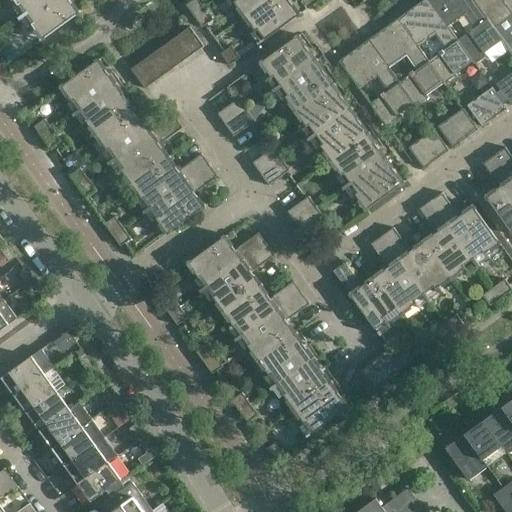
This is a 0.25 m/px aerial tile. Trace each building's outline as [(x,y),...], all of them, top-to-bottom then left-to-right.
[(19,20),(46,0),(13,0),(18,6),(21,4),(27,13),(18,19),(19,20)] [(41,42),(81,13),(80,11),(79,12),(69,0),(46,0),(19,20),(20,21),(28,15),(34,23),(32,25),(42,39),(40,40),(41,42)] [(205,9),(198,0),(193,0),(191,2),(186,6),(194,17),(205,9)] [(243,19),(269,0),(226,0),(228,2),(230,0),(232,0),(235,4),(238,2),(247,15),(242,18),(243,19)] [(258,45),(302,14),(300,13),(299,14),(288,0),(269,0),(243,19),(244,20),(248,17),(257,29),(255,31),(258,36),(254,39),(258,44),(257,44),(258,45)] [(456,74),(473,62),(458,41),(448,26),(448,27),(428,0),(425,0),(398,20),(418,48),(419,48),(436,35),(446,49),(443,52),(442,50),(439,53),(440,54),(429,62),(444,83),(443,83),(446,86),(458,77),(456,74)] [(485,53),(502,41),(499,38),(492,28),(485,18),(478,9),(472,0),(428,0),(448,27),(448,26),(465,14),(475,28),(472,30),(472,29),(468,32),(469,33),(458,41),(473,62),(475,65),(487,56),(485,53)] [(472,0),(478,9),(490,0),(472,0)] [(485,18),(506,4),(502,0),(490,0),(478,9),(485,18)] [(492,28),(511,14),(511,12),(506,4),(485,18),(492,28)] [(213,20),(205,9),(194,17),(202,28),(207,25),(213,20)] [(499,38),(511,29),(511,14),(492,28),(499,38)] [(427,95),(443,83),(444,83),(429,62),(419,48),(418,48),(398,20),(369,40),(389,69),(390,69),(407,56),(417,71),(414,73),(413,72),(410,74),(410,75),(400,83),(415,104),(414,104),(416,107),(429,98),(427,95)] [(204,47),(190,28),(180,35),(194,54),(204,47)] [(507,48),(511,43),(511,29),(499,38),(502,41),(507,48)] [(194,54),(180,35),(170,42),(184,61),(194,54)] [(273,92),(318,60),(317,59),(315,60),(299,39),(301,37),(300,36),(259,65),(261,66),(262,65),(272,79),(275,82),(270,85),(274,90),(272,91),(273,92)] [(397,116),(414,104),(415,104),(400,83),(390,69),(389,69),(369,40),(339,62),(360,90),(377,78),(388,92),(385,94),(384,93),(380,95),(381,97),(370,105),(387,128),(400,119),(397,116)] [(184,61),(170,42),(161,49),(175,68),(184,61)] [(240,58),(232,47),(226,51),(221,54),(230,66),(240,58)] [(175,68),(161,49),(151,56),(165,75),(175,68)] [(165,75),(151,56),(142,63),(155,82),(165,75)] [(74,116),(121,82),(112,71),(112,72),(109,75),(100,62),(102,61),(100,59),(60,88),(61,90),(63,89),(73,103),(75,101),(81,109),(73,115),(74,116)] [(295,114),(335,85),(334,84),(332,85),(317,63),(318,62),(318,60),(273,92),(274,94),(276,92),(279,97),(283,94),(286,97),(286,98),(295,111),(294,113),(295,114)] [(155,82),(142,63),(131,70),(145,89),(155,82)] [(511,106),(511,80),(509,76),(496,85),(511,106)] [(95,138),(136,108),(136,107),(133,109),(124,96),(128,94),(129,94),(121,82),(74,116),(75,117),(83,111),(89,119),(86,121),(96,135),(94,136),(95,138)] [(308,141),(353,109),(352,108),(350,109),(334,87),(336,86),(335,85),(295,114),(295,115),(297,114),(307,128),(310,131),(305,134),(309,139),(307,140),(308,141)] [(508,109),(492,88),(467,106),(482,127),(508,109)] [(226,126),(247,111),(239,99),(236,102),(218,115),(226,126)] [(109,165),(151,134),(155,131),(148,121),(148,120),(147,120),(147,121),(144,123),(135,111),(137,109),(136,108),(95,138),(96,139),(98,138),(108,151),(110,150),(116,158),(108,164),(109,165)] [(330,163),(370,134),(369,132),(367,134),(352,112),(353,110),(353,109),(308,141),(309,142),(311,141),(314,146),(318,143),(321,146),(320,146),(330,160),(329,161),(330,163)] [(478,130),(463,109),(438,127),(453,148),(478,130)] [(234,137),(252,124),(255,122),(247,111),(226,126),(234,137)] [(130,186),(169,159),(159,145),(163,143),(183,129),(175,117),(168,122),(155,131),(151,134),(109,165),(110,166),(118,160),(124,168),(121,170),(131,184),(129,185),(130,186)] [(53,131),(45,120),(39,124),(38,125),(35,127),(43,139),(53,131)] [(449,151),(434,130),(409,148),(416,158),(424,169),(449,151)] [(62,142),(53,131),(43,139),(51,150),(54,148),(62,142)] [(343,190),(388,158),(387,157),(385,158),(369,136),(371,135),(370,134),(330,163),(330,164),(332,163),(342,176),(345,180),(340,183),(344,188),(342,189),(343,190)] [(261,175),(282,160),(274,148),(271,150),(253,163),(261,175)] [(511,157),(505,148),(494,156),(511,181),(511,157)] [(143,212),(144,214),(210,166),(202,155),(182,169),(182,170),(179,172),(169,159),(130,186),(131,188),(133,186),(143,200),(145,198),(151,206),(143,212)] [(511,181),(494,156),(483,164),(497,185),(498,184),(500,188),(488,196),(487,195),(485,196),(511,233),(511,181)] [(365,212),(405,183),(404,181),(402,182),(387,160),(388,159),(388,158),(343,190),(344,191),(346,190),(349,195),(353,192),(356,195),(365,209),(364,210),(365,212)] [(287,173),(289,172),(290,171),(282,160),(261,175),(269,186),(287,173)] [(203,206),(194,194),(198,191),(198,192),(219,177),(210,166),(144,214),(145,215),(153,209),(159,217),(156,219),(166,233),(165,234),(166,236),(206,207),(205,205),(203,206)] [(89,179),(80,168),(73,174),(70,176),(78,187),(89,179)] [(97,191),(89,179),(78,187),(86,199),(89,196),(97,191)] [(498,242),(472,205),(470,206),(472,208),(459,217),(457,214),(457,213),(443,193),(431,201),(479,268),(480,267),(475,259),(483,253),(484,255),(486,254),(484,252),(498,242)] [(296,223),(317,208),(309,197),(306,199),(288,212),(296,223)] [(479,268),(431,201),(420,209),(435,230),(435,229),(438,233),(425,241),(424,240),(423,241),(452,281),(453,280),(450,276),(462,267),(464,270),(466,269),(464,266),(472,260),(478,269),(479,268)] [(304,235),(322,222),(325,220),(317,208),(296,223),(304,235)] [(124,228),(115,217),(108,222),(105,225),(113,236),(124,228)] [(132,240),(124,228),(113,236),(121,247),(124,245),(132,240)] [(452,281),(423,241),(422,242),(423,243),(411,252),(408,249),(409,248),(394,228),(383,236),(431,303),(432,302),(426,294),(434,288),(436,290),(437,289),(436,287),(448,278),(451,282),(452,281)] [(201,293),(243,262),(267,245),(259,233),(239,248),(239,249),(236,251),(227,239),(228,237),(227,236),(187,265),(188,267),(190,265),(200,279),(202,277),(208,285),(200,291),(201,293)] [(431,303),(383,236),(371,244),(386,265),(387,264),(389,268),(377,277),(375,275),(374,276),(403,316),(404,315),(401,311),(414,302),(415,305),(417,303),(415,301),(423,295),(429,304),(431,303)] [(261,286),(251,273),(254,270),(255,271),(275,256),(267,245),(243,262),(201,293),(201,294),(210,288),(216,296),(213,298),(223,312),(221,313),(222,314),(261,286)] [(16,258),(7,246),(1,250),(9,262),(16,258)] [(403,316),(374,276),(373,277),(374,278),(362,287),(359,284),(360,283),(345,263),(333,272),(368,320),(380,337),(382,335),(377,329),(385,323),(387,325),(389,324),(387,322),(399,313),(402,317),(403,316)] [(33,281),(24,268),(17,273),(26,285),(33,281)] [(511,291),(511,289),(511,287),(509,285),(505,280),(494,288),(502,299),(511,291)] [(41,293),(33,281),(26,285),(35,298),(41,293)] [(236,341),(278,311),(302,293),(294,282),(273,296),(274,297),(271,300),(261,286),(222,314),(223,315),(225,314),(235,328),(237,326),(243,334),(235,340),(236,341)] [(502,299),(494,288),(483,296),(487,302),(488,304),(490,307),(502,299)] [(296,335),(286,321),(289,319),(290,319),(310,305),(302,293),(278,311),(236,341),(236,342),(245,337),(251,345),(248,346),(258,360),(256,361),(257,362),(296,335)] [(180,307),(172,296),(166,300),(164,301),(161,303),(170,315),(180,307)] [(189,318),(180,307),(170,315),(178,326),(181,324),(182,323),(189,318)] [(0,331),(9,325),(0,312),(0,331)] [(464,325),(462,322),(461,320),(457,315),(445,323),(453,334),(464,325)] [(453,334),(445,323),(434,331),(438,337),(439,339),(441,342),(453,334)] [(77,343),(68,331),(62,335),(71,348),(77,343)] [(271,390),(318,356),(309,345),(309,346),(305,348),(296,335),(257,362),(258,364),(260,363),(270,376),(272,375),(278,383),(270,389),(271,390)] [(215,356),(207,344),(201,349),(199,350),(196,352),(205,363),(215,356)] [(404,368),(397,358),(391,349),(390,350),(380,357),(394,376),(404,368)] [(416,360),(413,357),(412,355),(408,350),(397,358),(404,368),(416,360)] [(94,367),(85,354),(79,359),(88,371),(94,367)] [(224,367),(215,356),(205,363),(213,375),(216,373),(218,371),(224,367)] [(292,411),(331,384),(321,370),(325,368),(326,368),(318,356),(271,390),(271,391),(280,385),(286,393),(283,395),(293,409),(291,410),(292,411)] [(15,397),(45,375),(32,357),(2,379),(15,397)] [(394,376),(380,357),(371,363),(385,383),(394,376)] [(385,383),(371,363),(360,371),(374,390),(385,383)] [(103,379),(94,367),(88,371),(96,383),(103,379)] [(28,414),(58,393),(45,375),(15,397),(28,414)] [(308,438),(353,405),(344,393),(344,394),(344,395),(341,397),(331,384),(292,411),(293,413),(295,411),(305,425),(307,423),(313,431),(306,436),(308,438)] [(119,402),(111,389),(104,394),(113,406),(119,402)] [(40,432),(70,410),(58,393),(28,414),(40,432)] [(250,404),(242,393),(236,397),(235,399),(232,401),(240,412),(244,409),(250,404)] [(511,400),(502,408),(511,421),(511,400)] [(128,414),(119,402),(113,406),(122,418),(128,414)] [(53,449),(83,428),(91,422),(78,404),(70,410),(40,432),(53,449)] [(259,416),(250,404),(244,409),(240,412),(248,424),(251,421),(253,420),(259,416)] [(511,450),(511,421),(502,408),(483,421),(507,454),(511,450)] [(270,432),(283,444),(294,432),(280,420),(270,432)] [(507,454),(483,421),(465,434),(489,467),(507,454)] [(65,467),(96,445),(104,440),(91,422),(83,428),(53,449),(65,467)] [(145,437),(136,424),(129,429),(138,441),(145,437)] [(489,467),(465,434),(446,449),(469,481),(489,467)] [(153,449),(145,437),(138,441),(147,454),(153,449)] [(78,485),(108,463),(116,457),(104,440),(96,445),(65,467),(78,485)] [(286,454),(277,442),(271,446),(270,447),(267,450),(275,461),(286,454)] [(91,503),(129,475),(116,457),(108,463),(78,485),(85,494),(91,503)] [(0,487),(12,479),(5,469),(0,472),(0,487)] [(0,511),(1,511),(4,511),(0,504),(0,499),(2,498),(5,499),(19,488),(12,479),(0,487),(0,511)] [(152,511),(153,511),(133,483),(100,507),(103,511),(152,511)] [(511,511),(511,499),(504,488),(494,496),(506,511),(511,511)] [(398,511),(416,499),(408,489),(388,504),(390,506),(384,510),(376,499),(358,511),(398,511)] [(419,511),(423,509),(416,499),(398,511),(419,511)]
